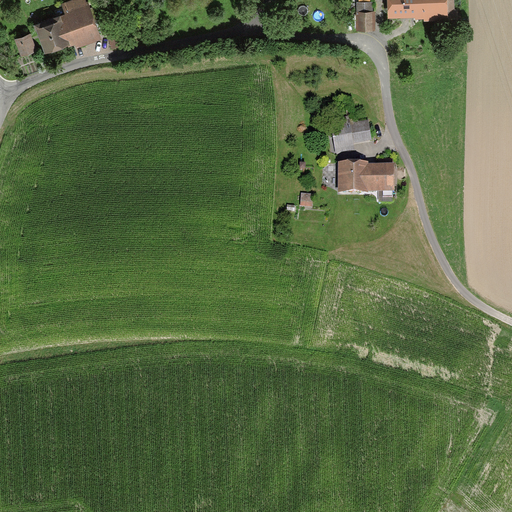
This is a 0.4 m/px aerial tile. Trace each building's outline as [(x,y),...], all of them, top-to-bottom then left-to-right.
[(50,27),(35,32),(46,60),(99,40),(84,0),(73,0),(44,11),(50,27)] [(445,0),(388,0),(389,20),(445,20),(445,0)] [(372,5),(356,4),(356,32),(371,33),(372,5)] [(29,38),(13,43),(19,59),(34,53),(29,38)] [(368,141),(365,125),(347,129),(345,118),(327,122),(334,157),(353,153),(352,144),(368,141)] [(391,174),(338,174),(338,202),(391,202),(391,174)]
